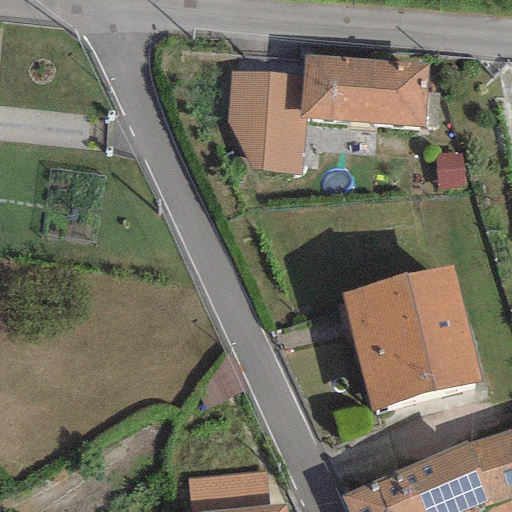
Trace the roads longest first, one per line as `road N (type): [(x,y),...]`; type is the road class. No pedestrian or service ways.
road 1 (residential): [(101,16),(332,511)]
road 2 (unclassified): [(101,16),(511,41)]
